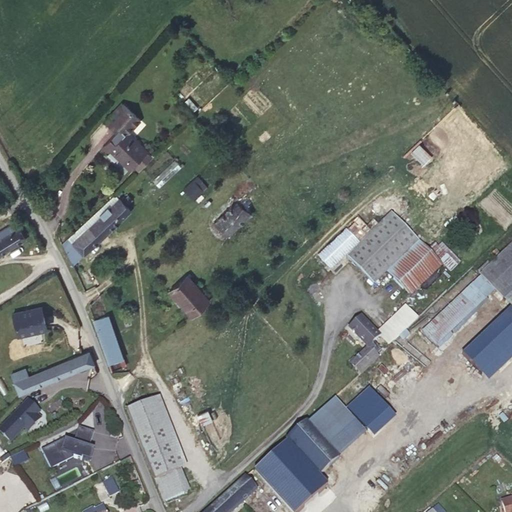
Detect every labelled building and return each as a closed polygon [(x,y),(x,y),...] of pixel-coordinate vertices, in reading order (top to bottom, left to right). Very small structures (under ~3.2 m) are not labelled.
[(346,0),(378,34),(388,24),(366,0),(346,0)] [(105,122),(109,126),(126,107),(123,103),(105,122)] [(126,107),(109,126),(116,132),(101,147),(107,152),(109,150),(130,170),(134,165),(147,152),(126,131),(139,119),(126,107)] [(444,148),(444,138),(425,138),(425,148),(444,148)] [(410,149),(423,163),(431,155),(418,141),(410,149)] [(147,152),(134,165),(139,170),(152,156),(147,152)] [(174,158),(152,178),(158,186),(181,166),(174,158)] [(182,186),(192,198),(207,186),(197,174),(182,186)] [(119,199),(115,194),(115,195),(68,238),(72,242),(101,216),(99,214),(108,206),(109,208),(119,199)] [(128,195),(122,200),(126,205),(132,199),(128,195)] [(120,199),(119,199),(109,208),(108,206),(99,214),(101,216),(72,242),(83,253),(83,255),(131,210),(126,205),(122,200),(120,199)] [(251,214),(239,200),(214,222),(226,236),(251,214)] [(373,284),(418,240),(391,212),(346,257),(373,284)] [(346,231),(358,243),(366,236),(354,224),(346,231)] [(0,254),(22,241),(15,229),(0,238),(0,254)] [(331,270),(358,243),(346,231),(345,230),(318,257),(331,270)] [(62,244),(72,264),(83,253),(72,242),(68,238),(62,244)] [(441,264),(420,242),(387,274),(408,296),(441,264)] [(511,245),(480,276),(511,309),(511,245)] [(209,301),(187,275),(169,291),(191,316),(209,301)] [(485,299),(472,285),(423,332),(436,346),(485,299)] [(104,304),(89,309),(93,320),(108,315),(104,304)] [(23,312),(12,314),(17,334),(20,336),(46,329),(41,307),(29,310),(30,311),(23,313),(23,312)] [(379,337),(389,347),(418,319),(406,307),(377,335),(379,337)] [(482,375),(511,346),(511,311),(497,326),(495,324),(463,355),(482,375)] [(108,315),(93,320),(108,364),(110,363),(123,358),(108,315)] [(349,328),(368,347),(376,356),(382,350),(374,342),(379,337),(377,335),(360,317),(349,328)] [(376,356),(368,347),(350,364),(361,374),(377,358),(376,356)] [(94,364),(89,351),(75,357),(80,370),(94,364)] [(80,370),(75,357),(29,377),(14,383),(19,395),(80,370)] [(123,358),(110,363),(113,370),(126,365),(123,358)] [(14,383),(29,377),(25,368),(10,374),(14,383)] [(369,389),(347,409),(367,432),(390,411),(369,389)] [(144,455),(163,501),(187,492),(178,469),(185,467),(158,397),(126,410),(144,455)] [(335,399),(308,423),(339,457),(365,433),(335,399)] [(0,429),(0,430),(11,441),(24,427),(28,431),(37,421),(34,417),(36,415),(39,412),(27,401),(0,429)] [(307,422),(286,440),(298,453),(319,476),(339,458),(339,457),(308,423),(307,422)] [(64,439),(41,451),(51,470),(74,458),(82,461),(82,459),(90,462),(95,450),(91,448),(90,448),(95,433),(80,427),(75,442),(64,439)] [(286,440),(271,453),(283,467),(298,453),(286,440)] [(14,465),(27,458),(22,448),(8,455),(14,465)] [(283,467),(276,473),(302,502),(325,482),(319,476),(298,453),(283,467)] [(101,480),(108,495),(118,490),(111,475),(101,480)] [(207,511),(232,511),(257,490),(245,478),(207,511)] [(19,501),(24,511),(38,504),(33,494),(19,501)] [(511,511),(511,498),(501,501),(504,511),(511,511)] [(425,511),(444,511),(445,511),(436,502),(425,511)]
